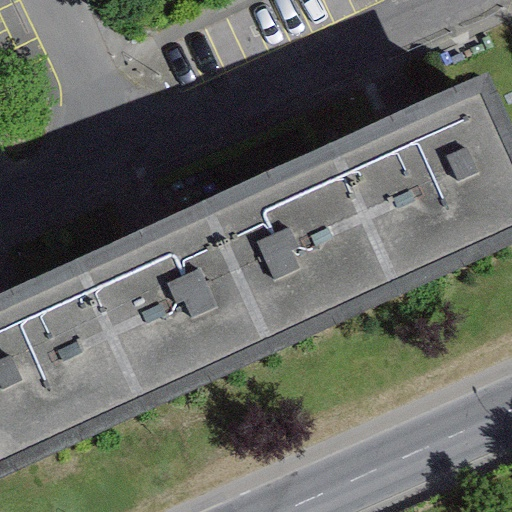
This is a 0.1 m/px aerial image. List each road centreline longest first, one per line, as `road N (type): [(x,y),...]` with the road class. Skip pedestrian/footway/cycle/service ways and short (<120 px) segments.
road 1 (residential): [(481,0),(119,172)]
road 2 (tertiary): [(511,413),(288,511)]
road 3 (residential): [(119,172),(32,0)]
road 4 (residential): [(119,172),(0,220)]
